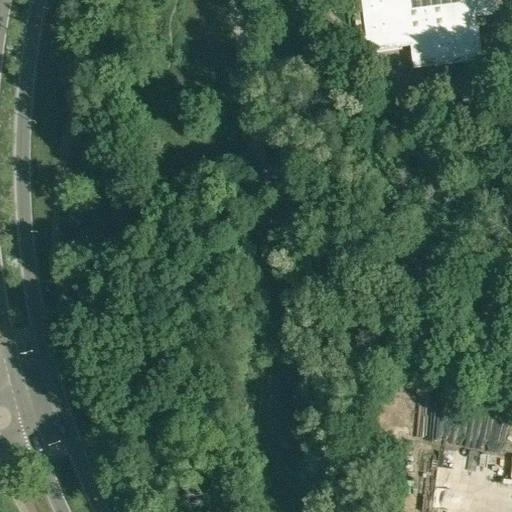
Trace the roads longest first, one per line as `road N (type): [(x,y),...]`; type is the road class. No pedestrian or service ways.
road 1 (unclassified): [(511,310),(283,189),(264,171),(235,0)]
road 2 (secondary): [(59,397),(34,283),(25,161),(42,0)]
road 3 (secondary): [(104,511),(59,397)]
road 4 (secondary): [(0,292),(25,410)]
